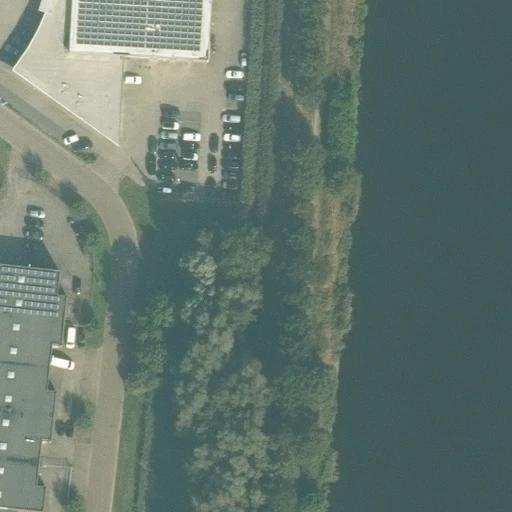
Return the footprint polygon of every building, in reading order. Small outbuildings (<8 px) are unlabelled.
[(41,32),(30,51),(16,71),(116,141),(119,73),(122,73),(123,64),(119,64),(120,59),(207,64),(210,0),(44,0),(42,8),(41,8),(40,9),(49,12),(41,32)] [(0,267),(0,316),(64,324),(66,298),(64,298),(64,299),(57,299),(59,274),(0,267)] [(61,350),(64,324),(0,316),(0,365),(49,371),(51,347),(58,348),(58,349),(61,350)] [(46,394),(49,371),(0,365),(0,413),(53,419),(56,394),(53,394),(53,395),(46,394)] [(50,445),(53,419),(0,413),(0,461),(38,466),(41,443),(48,443),(48,445),(50,445)] [(36,489),(38,466),(0,461),(0,511),(7,511),(9,511),(42,511),(45,489),(43,489),(43,490),(36,489)]
